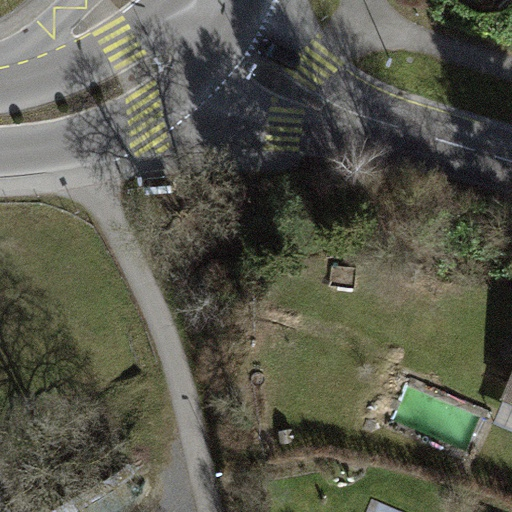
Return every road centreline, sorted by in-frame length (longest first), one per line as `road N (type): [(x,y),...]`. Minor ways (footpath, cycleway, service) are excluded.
road 1 (track): [(94,176),(172,355),(210,511)]
road 2 (tertiary): [(511,161),(290,90),(190,25)]
road 3 (tertiary): [(0,124),(101,94),(135,76),(190,25)]
